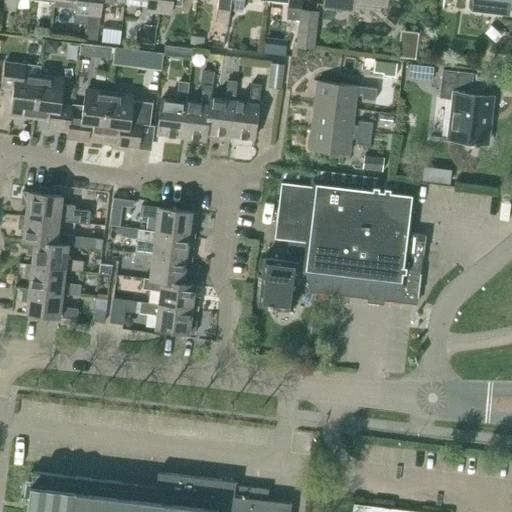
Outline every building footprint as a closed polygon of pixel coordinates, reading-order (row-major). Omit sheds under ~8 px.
[(4,0),(3,8),(16,10),(17,0),(4,0)] [(68,0),(68,1),(76,13),(74,22),(88,23),(89,15),(90,0),(68,0)] [(90,0),(89,15),(100,16),(102,1),(125,3),(125,0),(90,0)] [(146,11),(160,12),(161,0),(125,0),(125,3),(139,5),(147,6),(146,11)] [(161,0),(160,12),(171,14),(172,5),(182,6),(182,0),(161,0)] [(230,10),(231,10),(232,0),(217,0),(216,21),(228,23),(230,10)] [(232,0),(231,10),(242,11),(243,1),(252,2),(251,0),(232,0)] [(287,19),(300,20),(302,0),(265,0),(289,3),(287,19)] [(324,0),(324,5),(355,9),(356,0),(324,0)] [(511,0),(469,0),(468,7),(472,11),(510,16),(511,7),(511,0)] [(302,11),(298,46),(313,48),(317,13),(302,11)] [(99,28),(87,27),(86,39),(97,41),(99,28)] [(206,37),(192,35),(191,43),(205,45),(206,37)] [(263,53),(275,54),(277,39),(265,37),(263,53)] [(58,40),(45,39),(44,52),(57,53),(58,40)] [(95,57),(97,46),(81,44),(80,55),(95,57)] [(175,46),(165,44),(163,55),(174,56),(175,46)] [(138,69),(159,71),(161,55),(140,52),(138,69)] [(356,66),(374,68),(374,72),(384,73),(384,75),(396,77),(397,64),(357,59),(356,66)] [(11,113),(35,116),(40,76),(42,66),(26,64),(6,61),(2,87),(14,89),(11,113)] [(281,88),(284,64),(271,62),(268,87),(281,88)] [(409,64),(408,77),(432,80),(433,66),(409,64)] [(443,69),(440,97),(453,99),(448,138),(488,143),(494,97),(471,94),(473,73),(443,69)] [(203,84),(213,85),(214,72),(205,71),(203,84)] [(64,79),(40,76),(35,116),(50,118),(48,129),(68,131),(69,131),(72,105),(60,104),(64,79)] [(230,136),(235,100),(238,81),(228,80),(226,99),(211,97),(206,133),(207,133),(230,136)] [(362,93),(362,98),(376,99),(377,88),(357,85),(318,80),(315,103),(354,108),(356,93),(362,93)] [(162,98),(157,134),(181,137),(186,101),(189,82),(179,81),(177,100),(162,98)] [(230,136),(254,139),(261,84),(252,83),(249,102),(235,100),(230,136)] [(181,137),(206,140),(207,133),(206,133),(211,97),(213,85),(203,84),(201,103),(186,101),(181,137)] [(90,131),(105,133),(110,93),(86,91),(84,107),(72,105),(69,131),(68,131),(68,139),(89,142),(90,131)] [(134,97),(110,93),(105,133),(120,135),(119,145),(139,148),(151,150),(154,125),(151,125),(154,102),(133,100),(134,97)] [(315,103),(312,126),(372,133),(373,122),(359,120),(358,125),(352,124),(354,108),(315,103)] [(380,114),(379,123),(393,125),(394,116),(380,114)] [(356,143),(370,145),(372,133),(312,126),(309,149),(349,154),(351,138),(357,139),(356,143)] [(355,167),(363,167),(383,170),(384,158),(364,156),(356,155),(355,167)] [(449,182),(451,169),(424,166),(423,179),(449,182)] [(282,182),(275,238),(289,240),(307,242),(303,271),(307,272),(310,290),(335,293),(367,297),(384,299),(417,303),(426,234),(411,232),(415,192),(404,191),(405,180),(317,170),(316,180),(314,180),(313,186),(282,182)] [(63,196),(23,191),(22,201),(28,202),(26,215),(26,216),(60,220),(90,224),(92,211),(76,209),(76,205),(62,203),(63,196)] [(142,205),(140,215),(157,218),(156,231),(189,235),(189,236),(195,237),(196,227),(190,226),(192,211),(142,205)] [(112,212),(110,225),(120,227),(122,213),(112,212)] [(60,220),(26,216),(26,215),(20,215),(19,225),(25,225),(23,241),(29,241),(35,242),(35,241),(57,243),(69,244),(69,245),(74,246),(86,247),(88,237),(76,235),(58,233),(60,220)] [(189,236),(189,235),(156,231),(128,227),(126,236),(137,238),(137,239),(154,241),(153,255),(152,255),(186,259),(186,260),(192,261),(193,251),(188,250),(189,236)] [(264,257),(259,304),(293,308),(297,271),(303,271),(307,242),(289,240),(287,260),(264,257)] [(32,264),(32,265),(66,269),(83,271),(84,261),(67,259),(69,245),(69,244),(57,243),(35,241),(35,242),(29,241),(28,250),(34,251),(32,264)] [(186,260),(186,259),(152,255),(153,255),(136,253),(134,263),(151,265),(150,279),(150,280),(161,281),(162,281),(183,283),(189,283),(190,275),(184,274),(186,260)] [(66,269),(32,265),(32,264),(26,264),(25,274),(31,275),(29,288),(29,289),(63,293),(80,295),(81,285),(64,282),(66,269)] [(112,265),(100,264),(99,274),(111,275),(112,265)] [(162,281),(161,281),(150,280),(150,279),(144,278),(143,289),(160,291),(159,304),(158,304),(192,309),(198,310),(199,300),(193,299),(195,284),(189,283),(183,283),(162,281)] [(63,293),(29,289),(29,288),(23,287),(22,298),(28,299),(26,313),(77,319),(78,308),(61,306),(63,293)] [(96,297),(92,321),(104,322),(108,298),(96,297)] [(113,298),(110,323),(123,325),(125,311),(136,313),(138,301),(113,298)] [(141,302),(140,312),(138,326),(195,334),(196,324),(190,323),(192,309),(158,304),(159,304),(141,302)] [(326,335),(328,319),(313,317),(311,333),(326,335)] [(289,511),(291,502),(267,499),(268,489),(235,485),(236,481),(158,472),(157,486),(31,471),(26,511),(289,511)] [(423,511),(354,503),(352,511),(423,511)]
